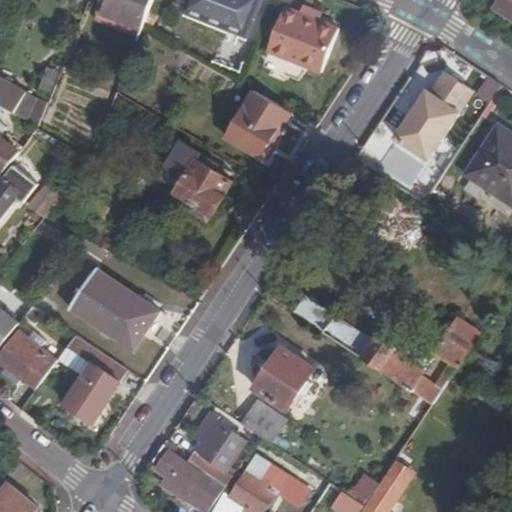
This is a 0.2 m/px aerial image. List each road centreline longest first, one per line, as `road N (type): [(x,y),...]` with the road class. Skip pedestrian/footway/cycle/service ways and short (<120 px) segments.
road 1 (residential): [(99,498),(425,11)]
road 2 (residential): [(99,498),(0,419)]
